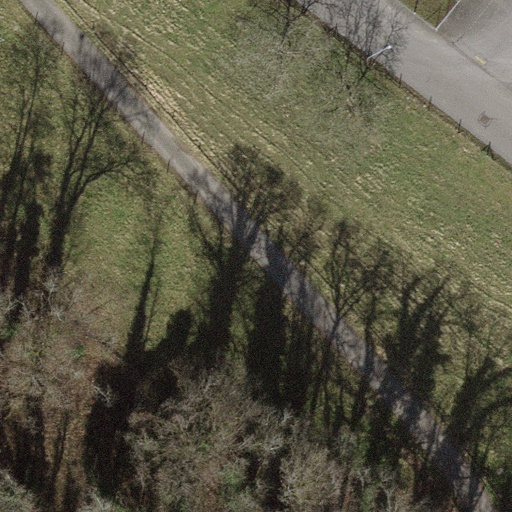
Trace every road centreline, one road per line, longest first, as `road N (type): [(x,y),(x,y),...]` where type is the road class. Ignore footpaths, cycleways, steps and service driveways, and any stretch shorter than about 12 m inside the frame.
road 1 (track): [(40,0),(403,403),(467,482),(479,511)]
road 2 (unclassified): [(341,0),(511,133)]
